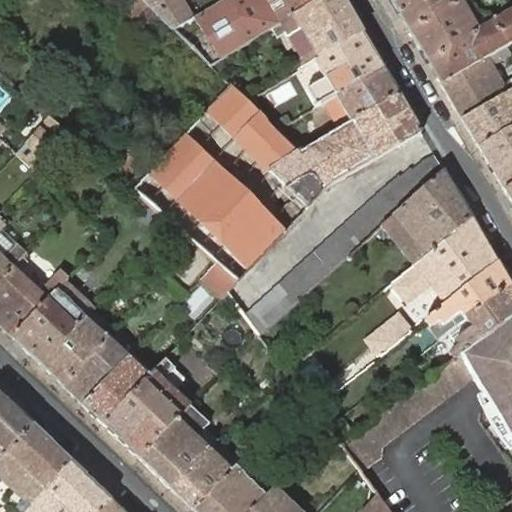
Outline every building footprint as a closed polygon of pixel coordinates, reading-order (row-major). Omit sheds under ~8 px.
[(143,0),(134,0),(126,11),(136,19),(149,6),(143,0)] [(143,0),(149,6),(174,31),(193,19),(181,0),(143,0)] [(193,19),(174,31),(211,67),(273,30),(322,0),(224,0),(221,2),(193,19)] [(341,0),(322,0),(273,30),(278,39),(285,35),(301,62),(304,60),(305,62),(299,65),(302,71),(363,35),(341,0)] [(511,10),(480,30),(463,1),(458,4),(456,0),(390,0),(410,32),(441,85),(488,58),(506,48),(511,44),(511,10)] [(383,69),(363,35),(302,71),(301,72),(321,106),(324,104),(383,69)] [(441,85),(462,121),(510,93),(511,91),(511,81),(505,86),(493,66),(510,56),(506,48),(488,58),(441,85)] [(399,96),(383,69),(324,104),(326,110),(339,103),(352,124),(399,96)] [(479,149),(511,128),(511,91),(510,93),(462,121),(479,149)] [(21,158),(30,167),(52,141),(63,129),(53,121),(43,133),(21,158)] [(511,128),(479,149),(504,193),(511,187),(511,128)] [(129,177),(140,166),(129,155),(118,167),(129,177)] [(444,173),(434,156),(421,163),(413,172),(411,170),(401,178),(399,176),(244,317),(254,331),(259,337),(260,337),(377,232),(386,225),(393,219),(444,173)] [(386,225),(377,232),(383,240),(399,226),(419,249),(404,263),(410,271),(426,257),(471,219),(444,173),(393,219),(386,225)] [(498,265),(471,219),(426,257),(410,271),(384,292),(399,310),(443,274),(452,287),(437,299),(444,308),(498,265)] [(0,282),(23,257),(27,254),(17,244),(11,251),(4,258),(0,254),(0,232),(2,230),(6,226),(0,220),(0,282)] [(399,226),(383,240),(404,263),(419,249),(399,226)] [(11,251),(17,244),(2,230),(0,232),(0,254),(4,258),(11,251)] [(0,282),(0,327),(12,339),(57,292),(65,284),(67,281),(60,274),(42,294),(20,272),(29,262),(23,257),(0,282)] [(511,286),(498,265),(444,308),(425,322),(430,329),(440,342),(466,321),(511,286)] [(86,319),(94,311),(65,284),(57,292),(86,319)] [(511,319),(511,287),(511,286),(466,321),(472,330),(455,343),(459,348),(450,355),(455,362),(460,358),(511,319)] [(12,339),(41,366),(86,319),(57,292),(12,339)] [(101,333),(109,325),(94,311),(86,319),(101,333)] [(359,349),(371,365),(411,333),(406,328),(399,317),(359,349)] [(41,366),(62,387),(107,339),(115,331),(109,325),(101,333),(86,319),(41,366)] [(511,319),(460,358),(473,380),(474,381),(480,391),(488,404),(511,445),(511,319)] [(411,333),(421,326),(417,320),(406,328),(411,333)] [(123,354),(131,345),(115,330),(115,331),(107,339),(123,354)] [(62,387),(83,406),(132,355),(136,350),(131,345),(123,354),(107,339),(62,387)] [(83,406),(103,425),(148,378),(134,364),(138,361),(132,355),(83,406)] [(460,358),(455,362),(442,372),(456,392),(473,380),(460,358)] [(456,392),(442,372),(431,380),(446,400),(456,392)] [(148,378),(103,425),(140,460),(190,407),(153,373),(148,378)] [(446,400),(431,380),(420,388),(435,408),(446,400)] [(435,408),(420,388),(409,396),(424,416),(435,408)] [(0,462),(32,427),(0,396),(0,462)] [(424,416),(409,396),(398,405),(413,424),(424,416)] [(413,424),(398,405),(387,412),(403,432),(413,424)] [(211,450),(218,442),(212,437),(205,445),(198,438),(205,430),(210,425),(190,407),(140,460),(171,489),(211,450)] [(403,432),(387,412),(377,421),(392,440),(403,432)] [(377,421),(366,429),(381,448),(392,440),(377,421)] [(26,511),(71,464),(32,427),(0,462),(0,475),(2,474),(17,488),(8,499),(21,511),(26,511)] [(366,429),(342,447),(354,463),(359,471),(361,473),(381,458),(381,448),(366,429)] [(205,445),(212,437),(205,430),(198,438),(205,445)] [(171,489),(194,511),(240,464),(234,458),(227,466),(211,450),(171,489)] [(245,468),(240,463),(240,464),(194,511),(252,511),(266,498),(262,493),(255,500),(234,480),(241,473),(245,468)] [(359,471),(354,463),(344,473),(351,480),(359,471)] [(71,464),(26,511),(39,511),(41,511),(42,511),(100,511),(111,501),(71,464)] [(255,500),(262,493),(241,473),(234,480),(255,500)] [(2,474),(0,475),(0,491),(8,499),(17,488),(2,474)] [(292,482),(286,477),(266,498),(252,511),(295,511),(297,509),(281,494),(292,482)] [(389,511),(378,496),(362,511),(389,511)] [(122,511),(111,501),(100,511),(122,511)] [(511,511),(511,502),(496,511),(511,511)]
